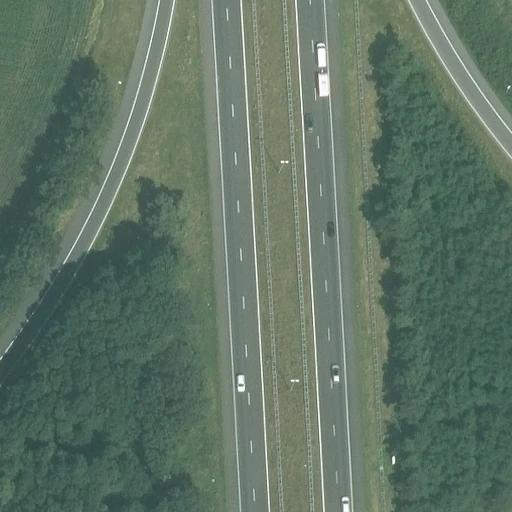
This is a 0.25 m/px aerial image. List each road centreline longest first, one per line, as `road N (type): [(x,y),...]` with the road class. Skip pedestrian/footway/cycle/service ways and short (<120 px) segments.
road 1 (motorway): [(337,511),(306,0)]
road 2 (motorway): [(222,0),(249,511)]
road 3 (motorway): [(159,0),(125,145),(64,271),(0,363)]
road 4 (motorway): [(511,150),(416,0)]
